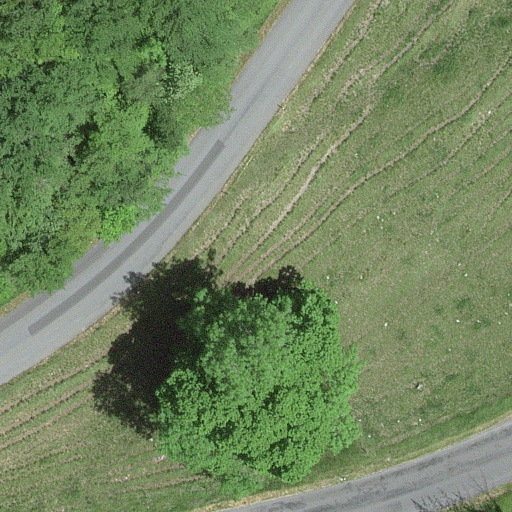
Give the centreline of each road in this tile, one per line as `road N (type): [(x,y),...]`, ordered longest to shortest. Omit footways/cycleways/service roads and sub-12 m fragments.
road 1 (tertiary): [(0,345),(127,248),(211,158),(329,0)]
road 2 (tertiary): [(511,449),(333,511)]
